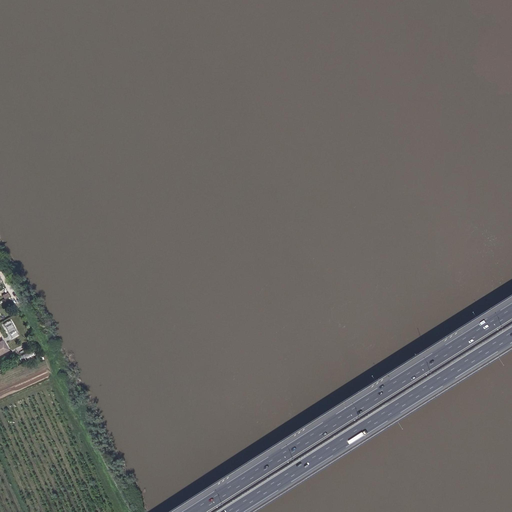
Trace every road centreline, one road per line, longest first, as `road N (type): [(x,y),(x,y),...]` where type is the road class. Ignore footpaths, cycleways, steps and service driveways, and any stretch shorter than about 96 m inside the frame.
road 1 (motorway): [(511,313),(197,511)]
road 2 (motorway): [(245,511),(511,344)]
